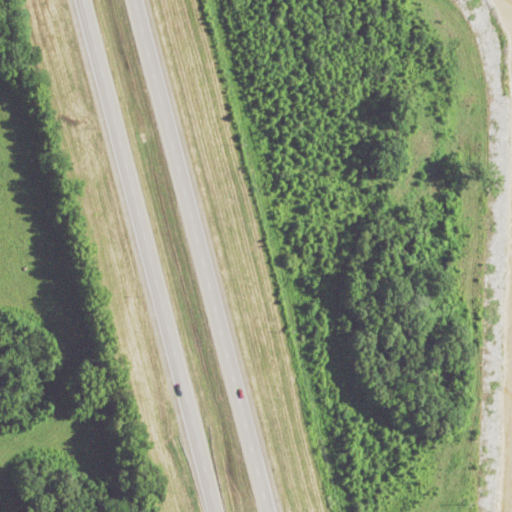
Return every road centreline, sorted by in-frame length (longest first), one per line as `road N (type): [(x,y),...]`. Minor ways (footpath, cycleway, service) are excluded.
road 1 (motorway): [(267,511),(133,0)]
road 2 (motorway): [(81,0),(214,511)]
